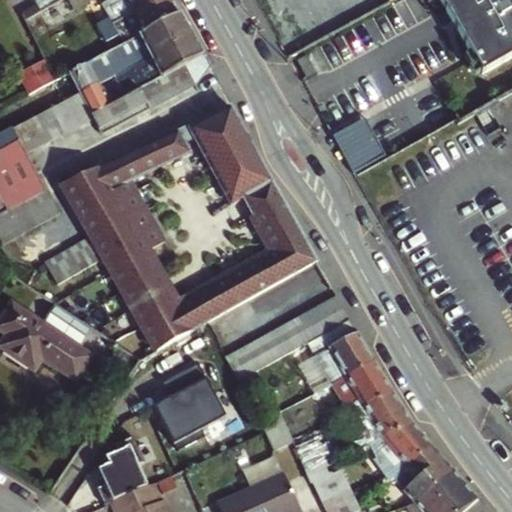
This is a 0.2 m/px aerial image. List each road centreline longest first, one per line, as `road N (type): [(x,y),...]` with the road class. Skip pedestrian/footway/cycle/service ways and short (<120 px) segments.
road 1 (tertiary): [(211,0),(415,367),(511,500)]
road 2 (unknown): [(251,70),(54,174)]
